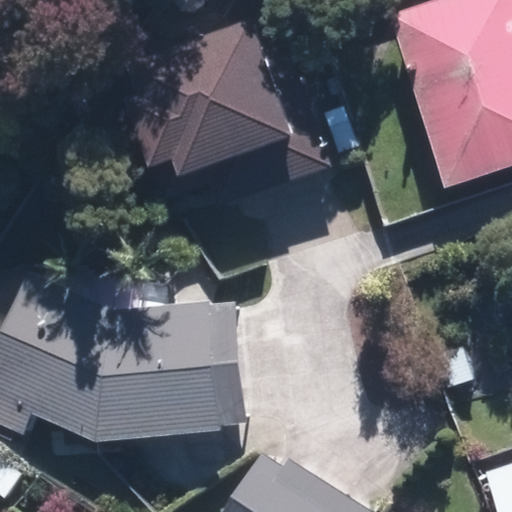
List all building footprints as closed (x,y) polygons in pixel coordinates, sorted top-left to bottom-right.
[(442,187),(511,167),(511,0),(441,0),(393,14),(442,187)] [(117,75),(160,188),(174,223),(333,162),(283,31),(260,40),(253,22),(117,75)] [(33,412),(100,441),(243,435),(237,302),(101,308),(16,259),(0,286),(0,330),(3,332),(0,339),(0,423),(23,433),(33,412)] [(368,511),(269,445),(223,511),(368,511)] [(511,511),(511,452),(483,462),(497,511),(511,511)]
